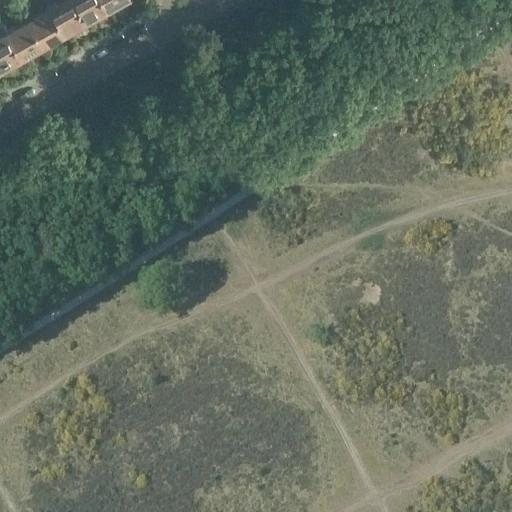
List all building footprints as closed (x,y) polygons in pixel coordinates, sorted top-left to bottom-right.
[(75,0),(60,0),(51,6),(65,32),(87,20),(75,0)] [(108,8),(103,0),(75,0),(87,20),(108,8)] [(65,32),(51,6),(29,18),(44,44),(65,32)] [(29,18),(8,30),(22,56),(44,44),(29,18)] [(7,30),(2,21),(0,22),(0,68),(22,56),(8,30),(7,30)]
